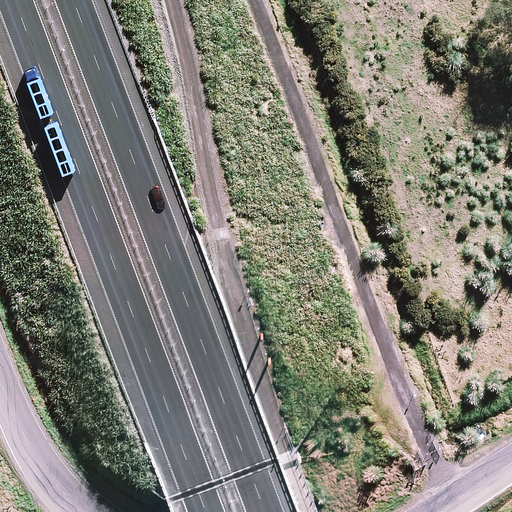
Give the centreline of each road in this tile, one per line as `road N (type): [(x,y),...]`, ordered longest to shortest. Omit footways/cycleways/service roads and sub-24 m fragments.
road 1 (motorway): [(74,0),(267,511)]
road 2 (motorway): [(207,511),(15,0)]
road 3 (unclassified): [(0,371),(20,431),(80,511)]
